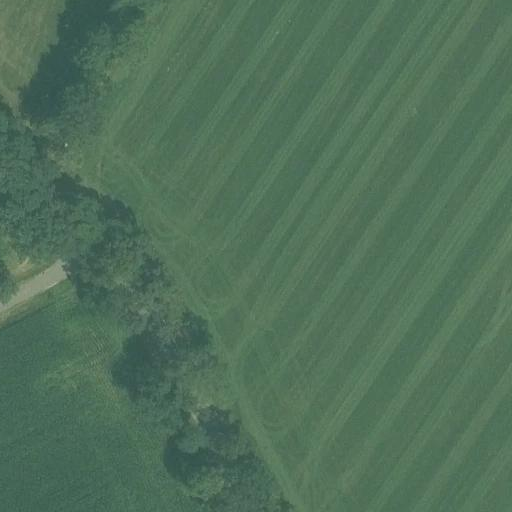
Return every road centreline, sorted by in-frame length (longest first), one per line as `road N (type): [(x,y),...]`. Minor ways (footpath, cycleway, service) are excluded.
road 1 (tertiary): [(248,511),(156,329),(97,253)]
road 2 (track): [(18,184),(124,0)]
road 3 (tertiary): [(97,253),(0,168)]
